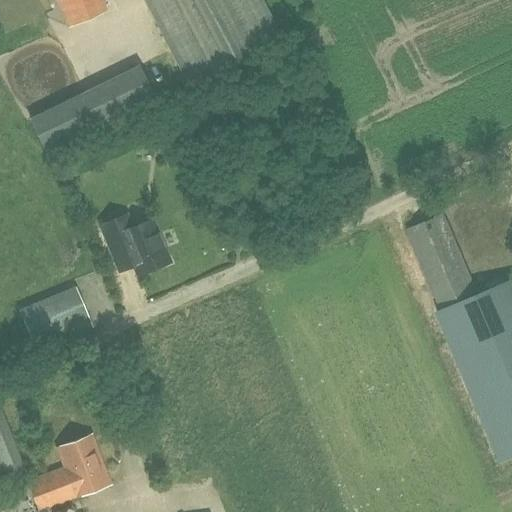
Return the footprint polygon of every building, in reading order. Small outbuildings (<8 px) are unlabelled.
[(55,0),(68,28),(106,12),(101,0),(55,0)] [(262,0),(144,0),(191,88),(283,38),(262,0)] [(139,68),(30,121),(48,158),(157,105),(139,68)] [(407,230),(439,307),(435,308),(500,461),(511,456),(511,280),(477,295),(443,215),(407,230)] [(125,216),(116,219),(101,225),(120,271),(133,265),(137,275),(169,262),(151,220),(130,229),(125,216)] [(92,327),(81,299),(62,307),(73,334),(92,327)] [(0,485),(18,479),(0,431),(0,485)] [(40,511),(110,485),(91,435),(57,448),(65,467),(0,492),(0,511),(40,511)]
